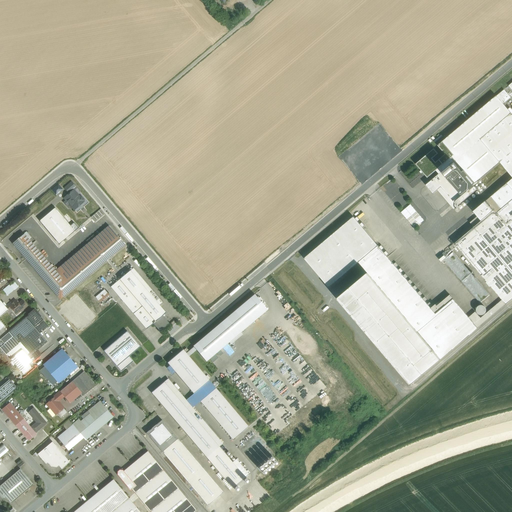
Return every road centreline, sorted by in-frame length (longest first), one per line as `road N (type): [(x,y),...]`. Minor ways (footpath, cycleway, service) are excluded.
road 1 (unclassified): [(206,323),(511,62)]
road 2 (track): [(511,310),(270,511)]
road 3 (unclassified): [(0,221),(72,166),(206,323)]
road 4 (track): [(72,166),(268,0)]
road 5 (secondary): [(320,511),(424,457),(511,429)]
road 6 (residential): [(117,388),(0,252)]
road 7 (residential): [(56,491),(131,424),(133,408),(117,388)]
